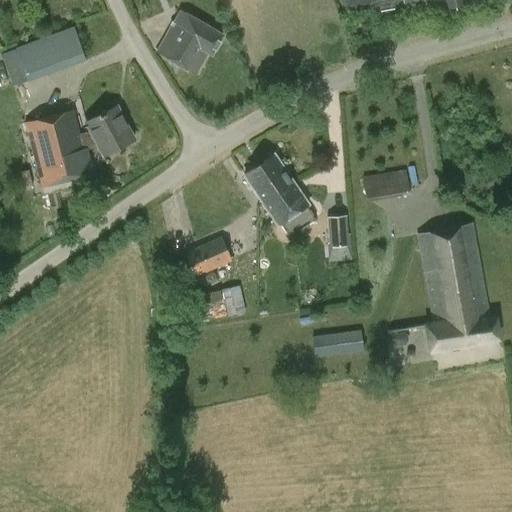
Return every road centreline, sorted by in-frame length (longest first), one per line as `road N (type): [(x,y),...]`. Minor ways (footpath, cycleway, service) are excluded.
road 1 (unclassified): [(202,152),(309,89),(511,28)]
road 2 (unclassified): [(0,294),(202,152)]
road 3 (unclassified): [(202,152),(137,51),(115,0)]
